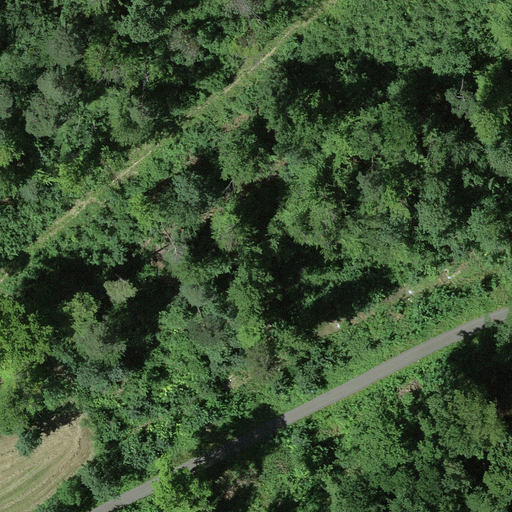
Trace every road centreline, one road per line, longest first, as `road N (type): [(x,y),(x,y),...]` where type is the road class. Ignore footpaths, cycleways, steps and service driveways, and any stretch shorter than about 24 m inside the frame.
road 1 (residential): [(98,511),(255,422),(511,312)]
road 2 (track): [(0,274),(334,0)]
